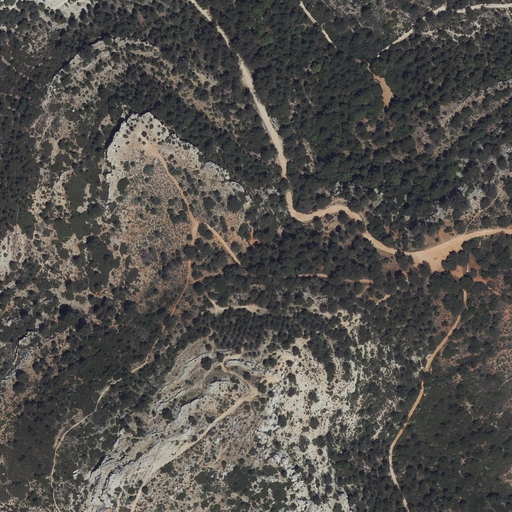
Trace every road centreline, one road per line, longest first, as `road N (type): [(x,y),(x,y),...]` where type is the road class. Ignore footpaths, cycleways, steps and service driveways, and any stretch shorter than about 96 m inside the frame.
road 1 (track): [(511,232),(402,254),(380,246),(354,212),(296,215),(253,95),(195,0)]
road 2 (track): [(132,511),(154,471),(254,393),(222,364),(243,350),(251,310),(220,308),(190,275)]
road 3 (track): [(190,275),(195,219),(245,273),(261,277),(376,281),(419,268),(447,246)]
road 4 (track): [(407,511),(391,448),(429,361),(461,316),(465,295),(447,246)]
road 5 (track): [(294,0),(345,57),(366,65),(430,13),(511,4)]
